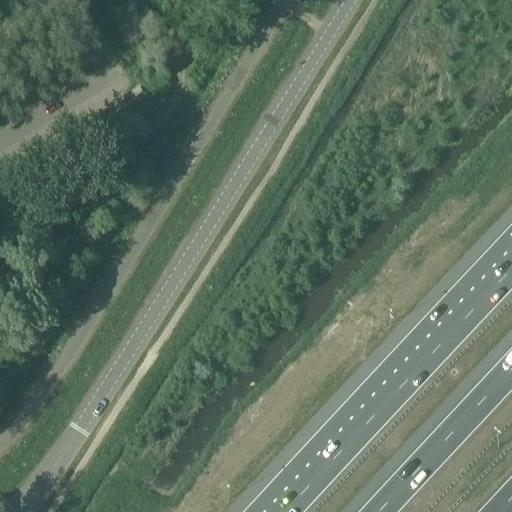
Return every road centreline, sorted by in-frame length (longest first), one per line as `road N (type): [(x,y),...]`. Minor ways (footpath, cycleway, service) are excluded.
road 1 (unknown): [(48,511),(376,0)]
road 2 (unclassified): [(351,0),(33,496)]
road 3 (motorway): [(511,268),(284,511)]
road 4 (motorway): [(511,372),(381,511)]
